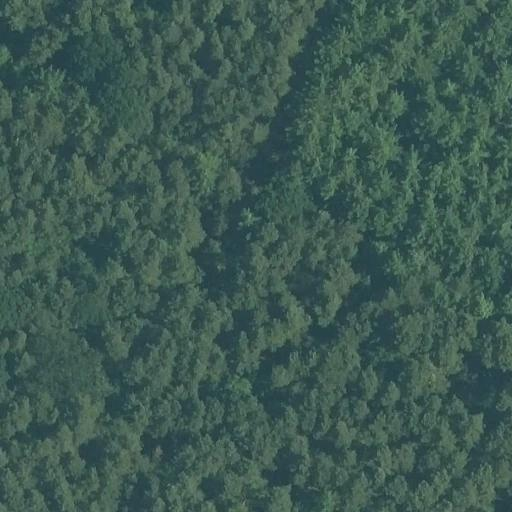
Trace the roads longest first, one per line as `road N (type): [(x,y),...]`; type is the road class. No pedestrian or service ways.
road 1 (track): [(0,57),(511,310)]
road 2 (track): [(109,511),(346,0)]
